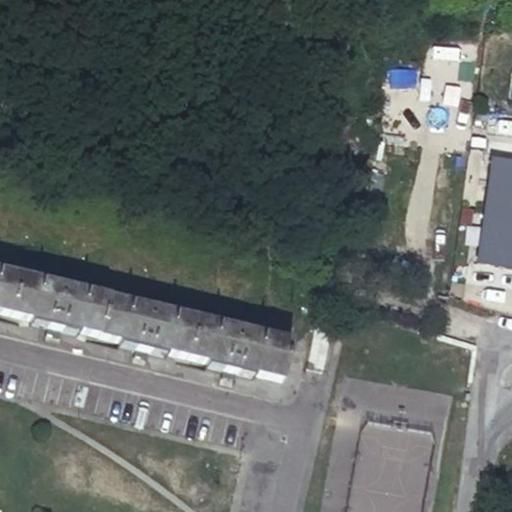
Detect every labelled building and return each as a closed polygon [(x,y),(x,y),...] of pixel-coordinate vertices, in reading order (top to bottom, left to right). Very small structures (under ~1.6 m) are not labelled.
[(487,214),(511,218),(511,164),(495,162),(487,214)] [(511,218),(487,214),(479,267),(511,272),(511,218)] [(0,275),(0,314),(7,316),(16,279),(3,276),(0,275)] [(101,299),(16,279),(7,316),(27,321),(25,326),(72,337),(74,332),(96,338),(105,300),(101,299)] [(183,358),(192,320),(105,300),(96,338),(115,342),(114,347),(163,358),(164,353),(183,358)] [(290,342),(192,320),(183,358),(204,363),(203,367),(250,379),(251,374),(280,381),(290,342)]
